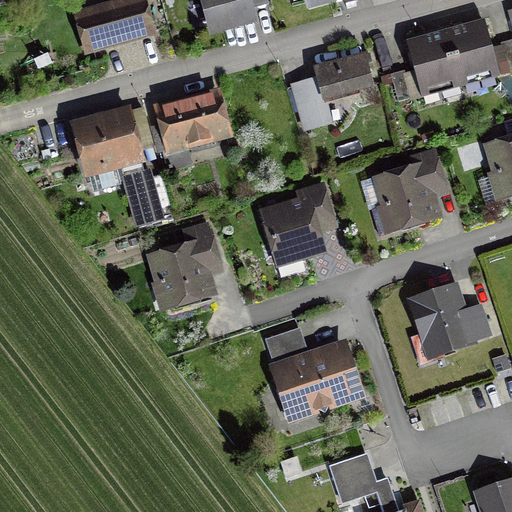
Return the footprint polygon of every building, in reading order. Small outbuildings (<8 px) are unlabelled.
[(201,0),(210,32),(251,21),(248,11),(264,7),(262,0),(201,0)] [(140,1),(82,15),(91,50),(149,36),(140,1)] [(484,26),(447,36),(459,79),(495,69),(484,26)] [(447,36),(410,46),(422,90),(459,79),(447,36)] [(511,42),(503,45),(511,73),(511,72),(511,42)] [(317,81),(293,88),(304,132),(331,125),(324,99),(372,87),(365,57),(314,70),(317,81)] [(406,72),(390,76),(398,102),(414,97),(406,72)] [(215,95),(150,114),(166,170),(191,163),(187,149),(227,138),(215,95)] [(131,111),(73,125),(86,177),(122,168),(136,226),(159,220),(131,111)] [(511,143),(487,149),(500,197),(511,194),(511,143)] [(416,171),(374,184),(382,208),(369,212),(378,238),(437,219),(432,202),(446,197),(432,154),(413,160),(416,171)] [(303,204),(263,214),(280,279),(302,273),(298,260),(323,253),(316,227),(330,223),(321,187),(300,193),(303,204)] [(208,227),(184,233),(188,246),(150,257),(164,307),(210,294),(204,273),(220,269),(208,227)] [(454,295),(410,309),(428,363),(494,341),(485,313),(462,320),(454,295)] [(298,332),(266,342),(291,421),(359,401),(343,347),(306,359),(298,332)] [(366,456),(330,467),(341,503),(378,492),(375,485),(366,456)] [(399,511),(389,480),(375,485),(378,492),(384,511),(417,511),(415,511),(399,511)] [(511,511),(511,485),(479,496),(483,511),(511,511)]
